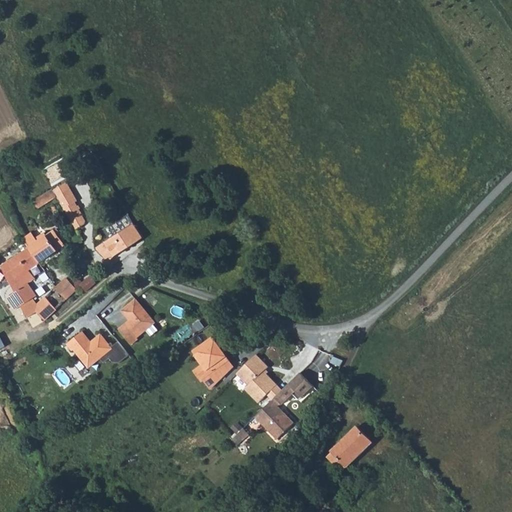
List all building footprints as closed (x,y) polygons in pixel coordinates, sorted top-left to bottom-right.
[(55,189),(59,196),(72,189),(68,181),(55,189)] [(72,189),(59,196),(73,220),(84,214),(77,202),(79,201),(72,189)] [(134,224),(97,249),(107,265),(143,239),(134,224)] [(28,250),(37,267),(65,247),(55,232),(35,246),(28,250)] [(31,271),(37,267),(28,250),(0,268),(15,294),(8,300),(15,308),(16,310),(21,308),(31,322),(41,315),(45,321),(55,311),(45,300),(36,309),(30,302),(35,299),(27,287),(37,280),(31,271)] [(85,292),(95,283),(91,277),(75,291),(77,294),(82,291),(85,292)] [(45,300),(55,311),(75,291),(65,281),(45,300)] [(124,326),(117,331),(129,346),(136,341),(135,339),(153,325),(134,301),(120,312),(129,324),(125,327),(124,326)] [(36,327),(45,321),(41,315),(31,322),(36,327)] [(80,332),(65,344),(71,351),(72,350),(87,368),(110,349),(99,335),(87,344),(84,340),(86,339),(80,332)] [(2,334),(0,334),(0,350),(8,347),(2,334)] [(212,338),(193,351),(209,373),(203,378),(210,388),(233,366),(212,338)] [(258,403),(267,394),(277,385),(263,371),(268,367),(256,355),(236,374),(248,385),(244,389),(258,403)] [(267,394),(272,400),(274,397),(282,390),(277,385),(267,394)] [(272,400),(255,416),(277,439),(294,422),(278,406),(280,403),(274,397),(272,400)] [(246,428),(235,440),(242,446),(253,434),(246,428)] [(357,429),(333,453),(347,467),(371,443),(357,429)] [(341,473),(347,467),(333,453),(327,459),(341,473)] [(311,508),(316,511),(336,511),(337,510),(320,497),(311,508)]
